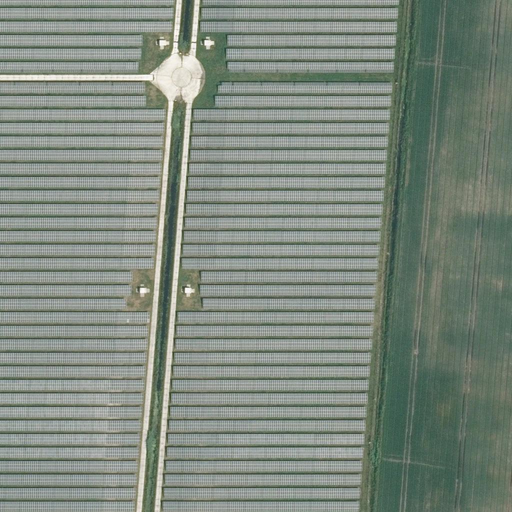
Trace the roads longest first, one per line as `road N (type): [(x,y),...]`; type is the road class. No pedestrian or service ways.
road 1 (track): [(158,511),(198,0)]
road 2 (track): [(179,0),(139,511)]
road 3 (track): [(192,79),(0,78)]
